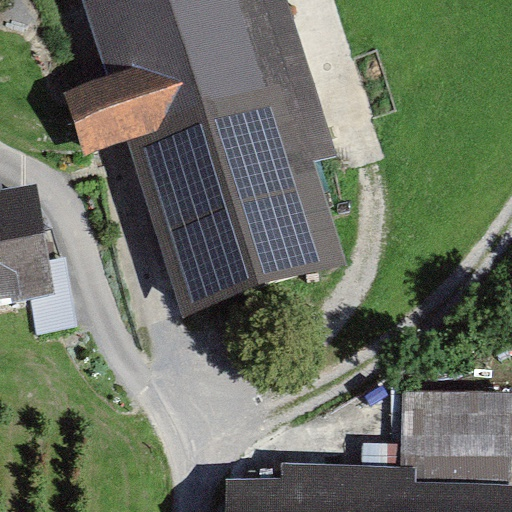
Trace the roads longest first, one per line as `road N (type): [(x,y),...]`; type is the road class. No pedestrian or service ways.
road 1 (track): [(511,226),(439,305),(340,384),(188,453),(192,511)]
road 2 (track): [(0,156),(62,186),(123,359),(188,453)]
